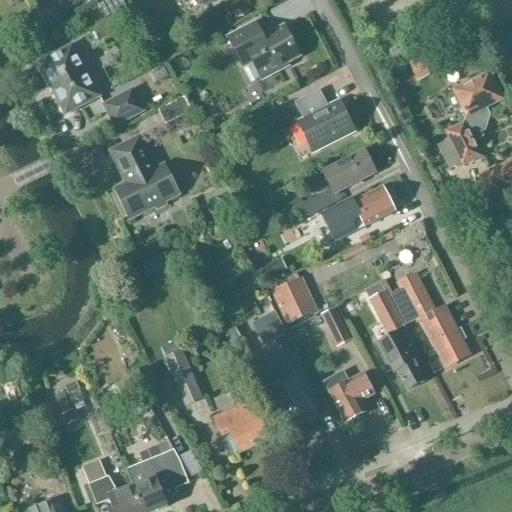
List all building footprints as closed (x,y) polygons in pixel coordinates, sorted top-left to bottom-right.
[(124,0),(110,0),(100,5),(108,21),(129,9),(124,0)] [(511,0),(473,0),(489,29),(511,17),(511,0)] [(228,39),(243,68),(253,63),(263,81),(288,67),(287,65),(300,58),(284,28),(263,39),(255,24),(228,39)] [(428,46),(406,57),(419,82),(440,72),(428,46)] [(66,116),(100,98),(73,47),(39,65),(66,116)] [(463,167),(481,158),(474,145),(483,141),(490,117),(487,111),(505,102),(490,73),(451,92),(465,119),(462,126),(446,134),(463,167)] [(298,125),(313,153),(354,132),(340,104),(329,109),(320,91),(295,104),(304,122),(298,125)] [(115,128),(144,113),(133,92),(104,107),(115,128)] [(185,100),(159,113),(166,127),(192,114),(185,100)] [(153,209),(158,212),(167,207),(167,202),(179,196),(165,166),(157,170),(140,138),(111,153),(127,185),(116,191),(130,220),(153,209)] [(375,174),(364,153),(324,174),(335,195),(375,174)] [(486,198),(511,184),(511,160),(476,178),(486,198)] [(361,220),(365,228),(395,213),(383,189),(355,203),(354,201),(322,217),(335,243),(354,233),(351,225),(361,220)] [(301,223),(326,210),(326,209),(325,210),(319,198),(304,206),(301,200),(292,204),(301,223)] [(401,291),(391,297),(406,326),(416,320),(418,323),(422,321),(446,369),(470,357),(445,309),(435,314),(416,276),(405,282),(400,272),(393,276),(401,291)] [(318,312),(302,279),(272,293),(288,326),(318,312)] [(381,283),(365,292),(370,300),(388,336),(404,327),(385,292),(381,283)] [(113,304),(104,310),(107,315),(113,317),(119,313),(113,304)] [(337,310),(323,317),(329,332),(335,329),(338,336),(347,332),(337,310)] [(264,346),(285,334),(274,314),(253,325),(264,346)] [(408,392),(425,382),(407,349),(406,350),(401,341),(398,343),(394,335),(378,344),(393,373),(397,371),(408,392)] [(186,407),(203,400),(178,342),(161,349),(186,407)] [(290,432),(317,417),(294,377),(286,362),(270,371),(278,386),(268,392),(290,432)] [(166,403),(148,369),(131,378),(149,411),(166,403)] [(366,414),(360,404),(373,397),(362,375),(348,383),(343,374),(324,384),(330,393),(329,394),(346,425),(366,414)] [(222,436),(230,432),(239,455),(270,443),(260,419),(257,420),(250,405),(215,420),(222,436)] [(143,464),(126,471),(133,488),(142,511),(157,511),(169,507),(158,482),(170,477),(176,490),(188,485),(176,452),(173,453),(169,443),(140,455),(143,464)] [(111,501),(115,511),(142,511),(133,488),(116,495),(109,477),(106,479),(99,463),(83,469),(90,485),(89,485),(98,506),(111,501)] [(66,511),(62,499),(50,504),(50,503),(26,511),(66,511)]
